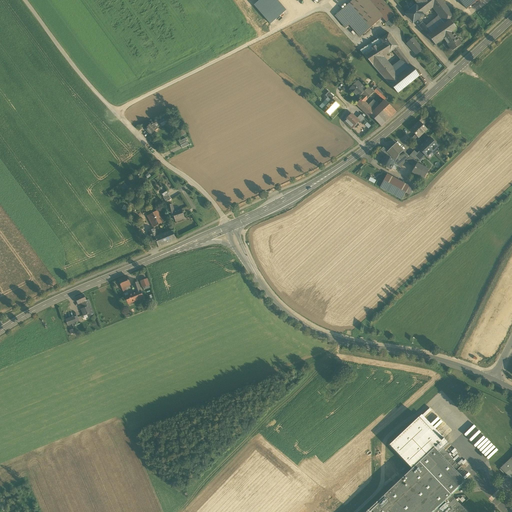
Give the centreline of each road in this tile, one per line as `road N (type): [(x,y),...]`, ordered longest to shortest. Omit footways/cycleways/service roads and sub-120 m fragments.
road 1 (secondary): [(228,227),(365,149),(511,19)]
road 2 (residential): [(494,380),(436,358),(341,342),(289,317),(228,227)]
road 3 (unclassified): [(24,0),(113,111),(208,197),(228,227)]
road 4 (secondary): [(0,331),(228,227)]
road 5 (track): [(113,111),(326,4)]
